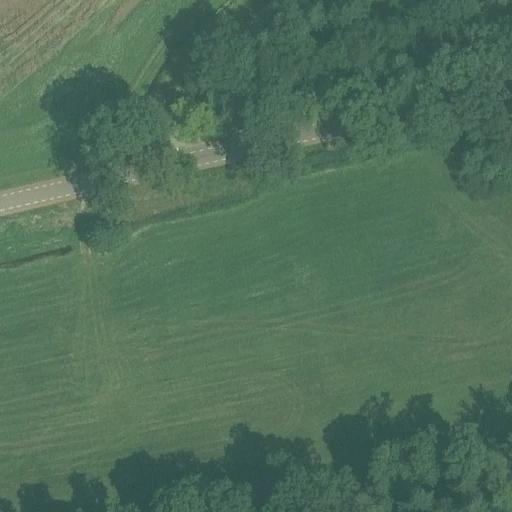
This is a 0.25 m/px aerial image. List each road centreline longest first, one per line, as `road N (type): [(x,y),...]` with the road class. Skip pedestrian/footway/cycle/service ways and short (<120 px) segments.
road 1 (secondary): [(158,173),(511,90)]
road 2 (unclassified): [(158,173),(160,138),(184,88),(273,0)]
road 3 (secondary): [(0,209),(158,173)]
